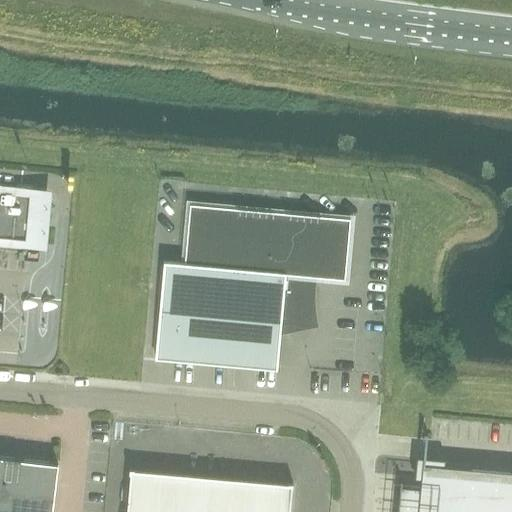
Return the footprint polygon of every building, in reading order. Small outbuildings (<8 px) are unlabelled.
[(0,241),(40,245),(43,211),(44,193),(27,191),(27,187),(18,186),(17,190),(0,188),(0,241)] [(345,280),(351,218),(189,203),(184,263),(164,261),(156,356),(277,367),(281,324),(298,326),(308,325),(312,312),(316,277),(345,280)] [(0,511),(52,511),(58,469),(57,469),(58,464),(49,463),(0,457),(0,511)] [(511,511),(511,471),(445,466),(446,460),(417,457),(415,479),(421,479),(420,489),(402,487),(402,481),(401,481),(397,511),(511,511)] [(290,511),(293,483),(130,469),(125,511),(290,511)]
